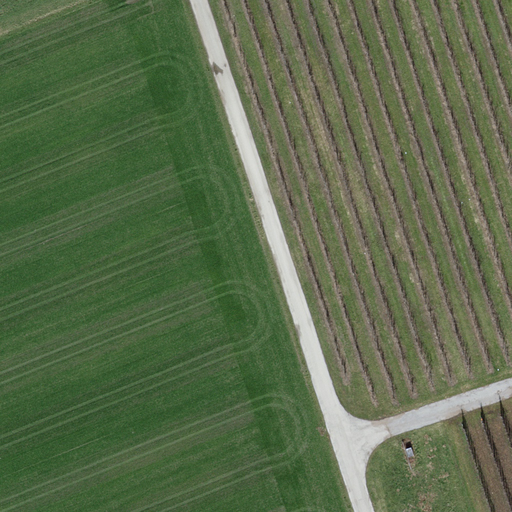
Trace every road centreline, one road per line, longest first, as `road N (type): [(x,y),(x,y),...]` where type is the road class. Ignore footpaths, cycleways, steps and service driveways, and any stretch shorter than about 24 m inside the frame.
road 1 (track): [(361,511),(195,0)]
road 2 (track): [(511,389),(339,445)]
